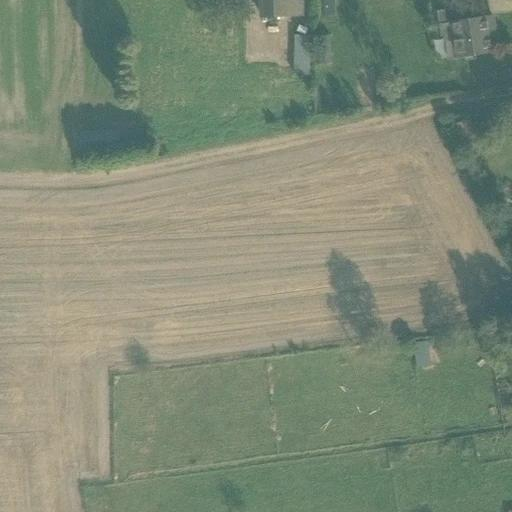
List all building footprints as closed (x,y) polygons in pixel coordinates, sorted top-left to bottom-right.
[(286,0),(260,0),(261,17),(287,16),(286,0)] [(313,0),(315,16),(329,15),(328,5),(334,5),(333,0),(313,0)] [(438,25),(442,25),(447,59),(458,57),(497,51),(492,15),(465,20),(463,7),(437,11),(438,25)] [(294,74),(307,75),(308,36),(294,35),(294,74)] [(314,40),(315,63),(330,63),(329,39),(314,40)] [(399,88),(377,92),(379,106),(401,103),(399,88)] [(465,150),(480,144),(469,119),(454,125),(465,150)] [(81,151),(118,150),(118,130),(81,131),(81,151)] [(419,361),(429,360),(426,343),(416,344),(419,361)]
